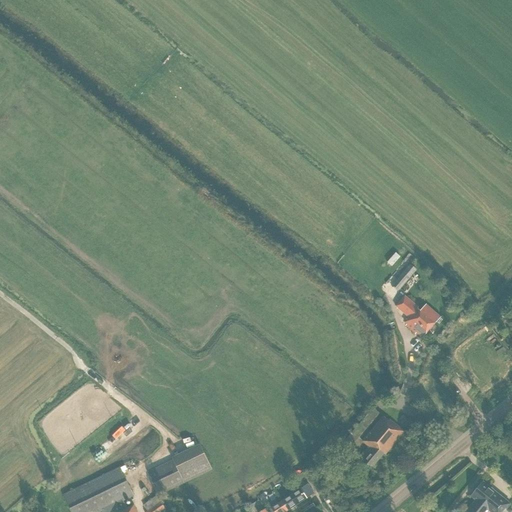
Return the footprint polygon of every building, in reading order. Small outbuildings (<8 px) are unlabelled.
[(398,291),(417,269),(411,264),(392,285),(398,291)] [(420,312),(416,308),(417,307),(405,296),(395,307),(408,317),(406,319),(409,322),(406,326),(415,334),(416,333),(422,338),(440,317),(426,305),(420,312)] [(347,452),(379,414),(373,407),(341,447),(347,452)] [(388,421),(383,416),(362,441),(368,447),(359,458),(363,461),(362,463),(370,470),(384,454),(385,455),(404,432),(389,420),(388,421)] [(159,495),(212,470),(200,443),(172,456),(173,460),(148,472),(159,495)] [(120,467),(63,495),(71,511),(102,511),(103,511),(102,511),(137,511),(134,505),(127,509),(123,502),(134,497),(120,467)] [(487,511),(489,511),(502,511),(505,509),(506,509),(510,504),(487,485),(483,482),(482,484),(481,484),(477,490),(480,491),(474,499),(475,500),(467,510),(466,511),(487,511)] [(282,501),(288,511),(313,494),(307,485),(282,501)] [(161,511),(166,509),(157,496),(143,505),(147,511),(146,511),(161,511)] [(302,511),(308,511),(316,507),(311,500),(299,508),(302,511)] [(286,511),(288,511),(282,501),(271,508),(274,511),(286,511)]
